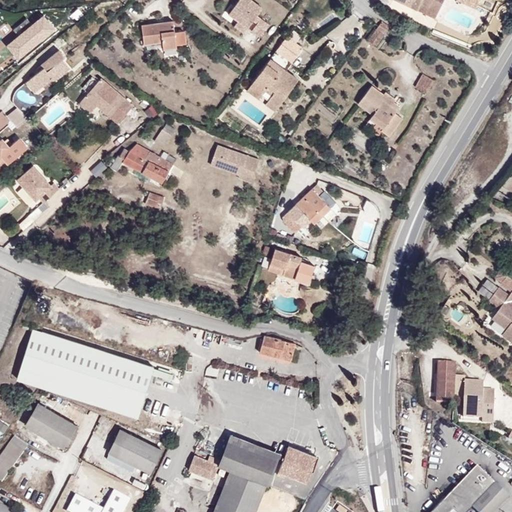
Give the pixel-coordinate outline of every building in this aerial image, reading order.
[(231,0),(227,7),(258,30),(268,17),(255,8),(260,0),(259,0),(231,0)] [(426,0),(424,5),(414,0),(412,5),(429,13),(435,0),(426,0)] [(241,26),(245,21),(236,14),(232,19),(241,26)] [(168,22),(167,16),(153,17),(154,24),(168,22)] [(20,37),(9,46),(19,59),(54,29),(44,17),(33,26),(28,19),(14,31),(20,37)] [(349,17),(327,33),(334,43),(357,27),(349,17)] [(367,42),(377,48),(391,27),(381,20),(367,42)] [(178,34),(176,21),(142,26),(145,47),(163,44),(164,52),(180,50),(179,47),(178,34)] [(287,63),(302,41),(284,29),(244,87),(258,96),(264,87),(270,91),(264,100),(275,108),(300,72),(287,63)] [(187,32),(178,34),(179,47),(189,46),(187,32)] [(51,83),(66,71),(59,62),(62,59),(55,52),(42,62),(44,65),(40,69),(26,81),(35,92),(49,80),(51,83)] [(87,91),(100,79),(94,72),(81,85),(87,91)] [(422,74),(414,88),(427,95),(434,81),(422,74)] [(132,107),(102,77),(100,79),(87,91),(80,99),(91,110),(95,106),(113,125),(132,107)] [(35,92),(26,81),(23,84),(32,95),(35,92)] [(401,107),(371,86),(358,104),(373,115),(370,118),(384,128),(382,132),(390,137),(402,120),(396,115),(401,107)] [(91,110),(80,99),(76,103),(86,114),(91,110)] [(153,104),(144,112),(150,119),(159,112),(153,104)] [(3,118),(12,129),(23,119),(14,108),(3,118)] [(180,123),(171,117),(167,122),(176,128),(180,123)] [(165,148),(176,129),(166,123),(155,143),(165,148)] [(9,164),(28,148),(17,136),(7,145),(2,137),(0,138),(0,171),(1,170),(0,168),(0,162),(4,158),(9,164)] [(144,168),(154,147),(132,138),(125,153),(118,150),(112,163),(121,167),(125,159),(144,168)] [(166,177),(176,157),(154,147),(144,168),(166,177)] [(257,160),(215,147),(209,168),(251,181),(257,160)] [(41,203),(56,189),(51,183),(48,186),(31,167),(16,180),(34,200),(37,198),(41,203)] [(325,201),(310,184),(284,204),(288,208),(281,214),(291,226),(298,220),(296,218),(303,212),(307,216),(325,201)] [(161,201),(163,191),(149,189),(146,194),(144,199),(152,201),(154,198),(161,201)] [(361,209),(373,215),(377,207),(365,201),(361,209)] [(300,222),(307,216),(303,212),(296,218),(298,220),(300,222)] [(313,262),(298,257),(300,251),(273,242),(264,267),(290,275),(292,266),(301,269),(299,273),(308,276),(313,262)] [(361,259),(364,253),(354,248),(351,253),(361,259)] [(298,277),(299,273),(301,269),(292,266),(290,275),(298,277)] [(511,332),(511,313),(497,302),(502,296),(488,286),(478,300),(490,309),(483,317),(497,328),(493,333),(505,342),(511,332)] [(144,393),(153,367),(33,329),(15,382),(135,420),(144,393)] [(260,354),(291,361),(295,342),(264,335),(260,354)] [(456,361),(438,361),(437,402),(455,402),(455,396),(455,375),(456,361)] [(464,396),(463,416),(482,417),(482,422),(493,423),(495,387),(483,387),(484,380),(465,379),(465,375),(455,375),(455,396),(464,396)] [(75,419),(34,397),(21,422),(62,444),(75,419)] [(146,469),(158,445),(116,424),(103,448),(131,461),(146,469)] [(23,443),(8,434),(5,441),(19,449),(23,443)] [(276,469),(281,455),(231,437),(220,464),(230,468),(269,482),(271,483),(275,473),(276,469)] [(0,480),(19,449),(5,441),(0,448),(0,480)] [(304,480),(314,455),(285,444),(281,455),(276,469),(283,472),(304,480)] [(131,461),(103,448),(100,454),(127,468),(131,461)] [(214,483),(220,464),(197,456),(190,474),(214,483)] [(473,464),(427,511),(487,511),(504,495),(473,464)] [(256,511),(269,482),(230,468),(212,511),(256,511)] [(278,476),(274,486),(302,496),(306,486),(278,476)] [(71,511),(120,511),(129,496),(112,487),(102,506),(74,491),(65,508),(71,511)]
